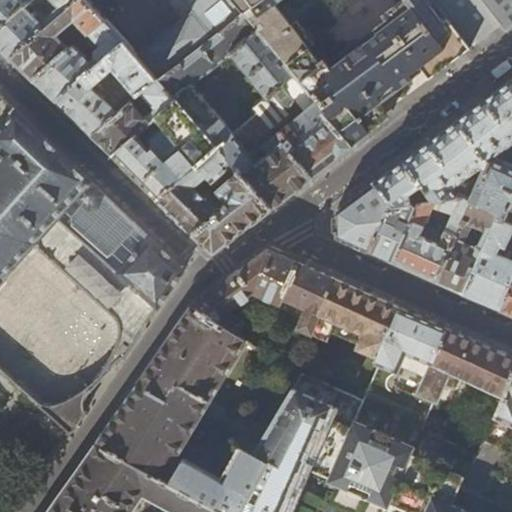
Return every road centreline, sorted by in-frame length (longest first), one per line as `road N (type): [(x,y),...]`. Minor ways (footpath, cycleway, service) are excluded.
road 1 (residential): [(272,226),(511,44)]
road 2 (residential): [(511,331),(272,226)]
